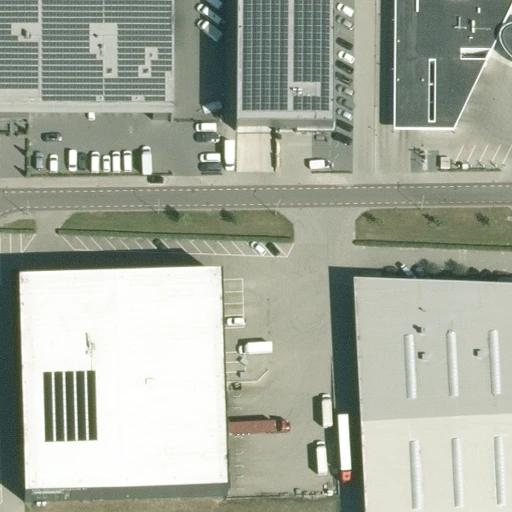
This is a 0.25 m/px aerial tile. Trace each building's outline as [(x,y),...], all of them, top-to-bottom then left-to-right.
[(150,0),(0,0),(0,112),(168,113),(168,54),(151,54),(150,0)] [(332,133),(333,0),(235,0),(235,132),(237,132),(274,133),(332,133)] [(485,66),(511,8),(511,0),(393,0),(394,3),(393,110),(392,134),(426,134),(452,135),(454,129),(456,127),(485,66)] [(184,80),(185,55),(174,55),(174,80),(184,80)] [(107,167),(108,177),(125,177),(125,167),(107,167)] [(221,279),(92,283),(92,275),(91,275),(91,283),(30,285),(17,297),(22,452),(14,452),(14,454),(22,453),(24,503),(227,497),(221,279)] [(511,511),(511,291),(352,285),(360,431),(363,511),(511,511)]
